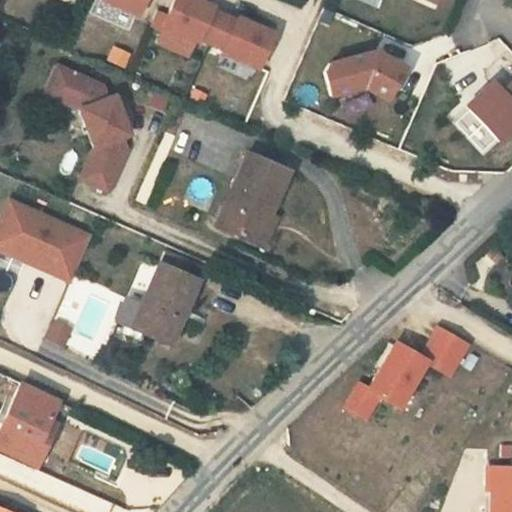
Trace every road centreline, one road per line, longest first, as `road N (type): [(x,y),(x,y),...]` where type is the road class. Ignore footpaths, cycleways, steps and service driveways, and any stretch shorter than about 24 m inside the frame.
road 1 (residential): [(252,0),(304,22),(266,113),(491,208)]
road 2 (unclassified): [(230,460),(491,208)]
road 3 (residential): [(0,351),(230,460)]
